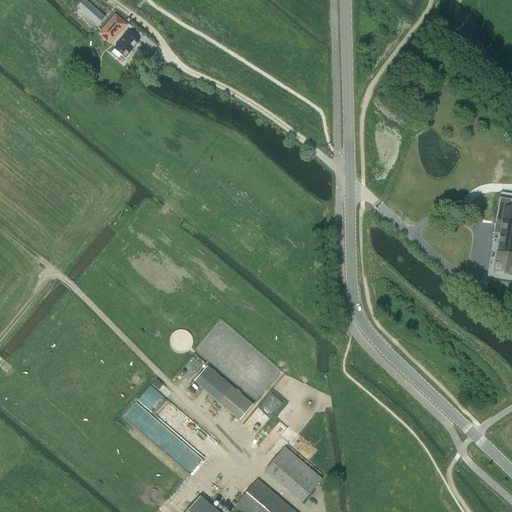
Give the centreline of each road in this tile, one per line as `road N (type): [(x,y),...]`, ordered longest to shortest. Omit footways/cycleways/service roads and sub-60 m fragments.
road 1 (tertiary): [(511,474),(374,337),(354,307),(344,0)]
road 2 (unknown): [(472,435),(470,417),(373,321),(362,288),(359,99),(432,0)]
